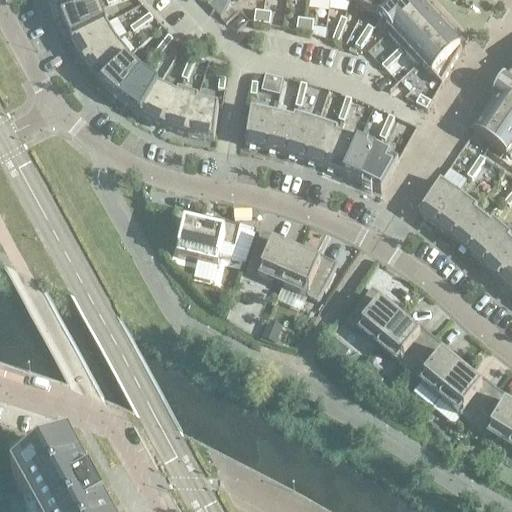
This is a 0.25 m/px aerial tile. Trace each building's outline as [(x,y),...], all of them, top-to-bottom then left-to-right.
[(98,8),(96,0),(55,0),(61,21),(98,8)] [(351,0),(350,5),(364,12),(370,0),(351,0)] [(370,0),(364,12),(378,19),(398,0),(370,0)] [(424,5),(419,0),(398,0),(378,19),(391,34),(392,34),(420,7),(421,8),(424,5)] [(429,17),(421,8),(420,7),(392,34),(391,34),(387,37),(403,54),(407,51),(406,50),(432,26),(426,19),(429,17)] [(106,27),(98,8),(61,21),(71,44),(106,27)] [(263,14),(255,13),(254,25),(262,26),(263,14)] [(271,15),(263,14),(262,26),(269,27),(271,15)] [(153,22),(150,17),(140,24),(143,29),(153,22)] [(348,23),(342,21),(338,32),(344,34),(348,23)] [(306,23),(298,22),(296,34),(304,35),(306,23)] [(314,24),(306,23),(304,35),(312,36),(314,24)] [(143,29),(140,24),(130,31),(134,36),(143,29)] [(438,33),(432,26),(406,50),(407,51),(421,66),(450,39),(441,30),(438,33)] [(117,44),(106,27),(71,44),(84,67),(117,44)] [(372,33),(367,29),(360,39),(365,43),(372,33)] [(344,34),(338,32),(334,43),(340,45),(344,34)] [(173,43),(168,39),(161,48),(166,52),(173,43)] [(365,43),(360,39),(353,49),(358,52),(365,43)] [(461,52),(450,39),(421,66),(441,88),(461,52)] [(130,60),(117,44),(84,67),(101,87),(127,62),(127,63),(130,60)] [(166,52),(161,48),(154,57),(158,61),(166,52)] [(403,57),(399,53),(390,61),(394,65),(403,57)] [(196,62),(190,60),(186,71),(191,73),(196,62)] [(394,65),(390,61),(381,69),(385,73),(394,65)] [(127,62),(101,87),(120,104),(142,76),(127,63),(127,62)] [(191,73),(186,71),(181,81),(187,84),(191,73)] [(159,88),(142,76),(120,104),(141,119),(159,88)] [(265,80),(261,95),(278,99),(282,84),(265,80)] [(507,83),(505,82),(493,100),(497,103),(497,102),(511,111),(511,87),(507,84),(507,83)] [(307,88),(301,87),(298,98),(304,99),(307,88)] [(177,98),(177,97),(159,88),(141,119),(164,130),(177,98)] [(199,101),(178,94),(177,97),(177,98),(164,130),(188,139),(197,105),(198,105),(199,101)] [(304,99),(298,98),(295,109),(301,111),(304,99)] [(431,105),(420,99),(416,106),(427,112),(431,105)] [(351,103),(346,101),(342,112),(347,114),(351,103)] [(511,111),(497,102),(497,103),(491,111),(494,113),(489,121),(511,136),(511,111)] [(197,105),(188,139),(214,144),(218,109),(198,105),(197,105)] [(347,114),(342,112),(338,123),(344,125),(347,114)] [(275,119),(251,114),(245,149),(266,153),(275,119)] [(294,124),(294,123),(275,119),(266,153),(286,158),(294,124)] [(394,122),(389,119),(384,130),(390,132),(394,122)] [(318,127),(295,120),(294,123),(294,124),(286,158),(305,164),(318,127)] [(511,150),(511,136),(489,121),(484,129),(481,126),(474,136),(506,158),(511,150)] [(338,134),(318,127),(305,164),(324,171),(336,137),(337,137),(338,134)] [(390,132),(384,130),(379,140),(385,143),(390,132)] [(336,137),(324,171),(343,178),(358,146),(337,137),(336,137)] [(377,154),(358,146),(343,178),(362,186),(377,154)] [(398,165),(377,154),(362,186),(381,196),(398,165)] [(485,164),(480,161),(473,170),(478,174),(485,164)] [(478,174),(473,170),(466,180),(471,183),(478,174)] [(458,198),(440,186),(419,218),(436,230),(458,198)] [(478,212),(458,198),(436,230),(452,242),(475,215),(478,212)] [(240,229),(176,214),(172,232),(173,232),(177,216),(200,221),(197,231),(185,229),(178,260),(218,269),(225,241),(235,243),(233,250),(235,250),(240,229)] [(475,215),(452,242),(468,255),(491,227),(490,227),(475,215)] [(511,241),(492,224),(490,227),(491,227),(468,255),(483,269),(508,243),(509,244),(511,241)] [(290,246),(261,235),(246,276),(257,280),(258,278),(283,289),(296,258),(287,254),(290,246)] [(508,243),(483,269),(498,283),(511,268),(511,246),(509,244),(508,243)] [(337,269),(310,254),(306,262),(296,258),(283,289),(308,300),(307,302),(317,307),(337,269)] [(511,268),(498,283),(511,295),(511,268)] [(397,310),(372,292),(347,327),(356,334),(357,332),(378,350),(400,323),(392,317),(397,310)] [(408,330),(400,323),(378,350),(399,367),(398,368),(408,377),(436,343),(412,324),(408,330)] [(267,325),(261,342),(274,347),(281,330),(267,325)] [(332,340),(324,352),(332,358),(341,347),(332,340)] [(459,363),(436,343),(408,377),(418,385),(419,384),(440,401),(462,375),(455,368),(459,363)] [(364,368),(356,378),(364,385),(372,374),(364,368)] [(470,381),(462,375),(440,401),(461,418),(460,420),(473,429),(498,394),(473,376),(470,381)] [(511,403),(498,394),(473,429),(486,438),(487,437),(510,451),(511,446),(511,403)] [(443,417),(436,426),(458,443),(465,434),(443,417)] [(101,511),(70,454),(13,486),(27,511),(101,511)]
